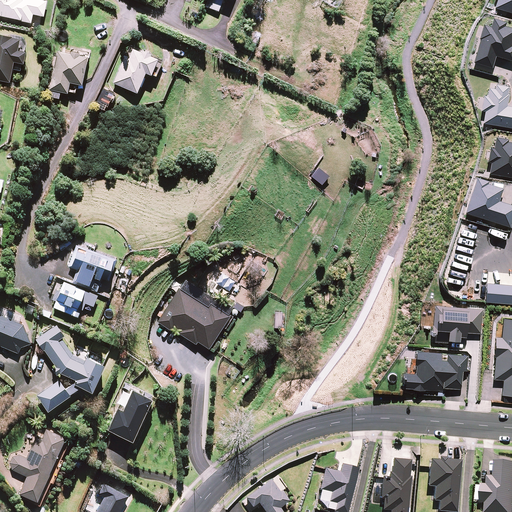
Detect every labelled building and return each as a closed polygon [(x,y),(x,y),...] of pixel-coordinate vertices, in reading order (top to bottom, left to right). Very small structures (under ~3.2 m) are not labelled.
[(0,0),(0,15),(22,20),(22,22),(33,24),(35,15),(46,17),(49,2),(41,0),(0,0)] [(223,2),(216,0),(212,0),(209,9),(219,12),(223,2)] [(342,0),(320,0),(320,1),(338,9),(342,0)] [(511,0),(489,0),(488,6),(511,12),(511,0)] [(471,20),(465,60),(485,63),(486,53),(504,56),(506,42),(503,41),(506,24),(495,23),(496,17),(483,15),(482,22),(471,20)] [(0,80),(11,83),(15,62),(25,64),(28,51),(19,50),(21,39),(14,38),(14,37),(0,33),(0,80)] [(127,56),(115,83),(138,93),(147,73),(153,75),(159,59),(152,56),(153,54),(144,50),(143,52),(134,49),(130,58),(127,56)] [(73,54),(59,51),(52,90),(69,93),(71,82),(85,85),(90,57),(81,55),(82,53),(74,52),(73,54)] [(479,107),(477,121),(511,127),(511,105),(498,103),(500,90),(483,87),(481,95),(478,95),(476,106),(479,107)] [(484,172),(511,177),(511,141),(500,139),(500,137),(491,136),(489,147),(485,146),(482,162),(486,163),(484,172)] [(458,211),(503,224),(509,203),(490,198),(494,184),(468,177),(458,211)] [(78,245),(70,267),(87,273),(86,276),(101,281),(102,278),(111,281),(112,277),(117,279),(120,273),(114,271),(119,259),(78,245)] [(208,267),(218,260),(213,252),(203,259),(208,267)] [(223,287),(228,278),(222,274),(217,283),(223,287)] [(228,278),(223,287),(230,291),(235,283),(228,278)] [(87,290),(66,281),(55,307),(80,317),(84,306),(81,305),(87,290)] [(511,284),(477,282),(476,302),(511,304),(511,284)] [(210,306),(181,288),(160,322),(173,331),(176,326),(182,330),(180,333),(198,344),(200,341),(211,348),(211,347),(232,315),(212,303),(210,306)] [(238,300),(233,307),(242,313),(246,306),(238,300)] [(281,312),(274,312),(273,327),(280,327),(281,312)] [(0,350),(2,345),(20,353),(22,347),(33,343),(26,324),(0,314),(0,350)] [(511,318),(502,318),(500,337),(495,337),(491,378),(502,379),(501,394),(511,395),(511,318)] [(46,350),(46,349),(58,365),(54,368),(59,375),(63,373),(78,379),(76,382),(95,390),(106,364),(89,356),(86,363),(73,358),(60,340),(67,335),(59,324),(38,339),(46,350)] [(440,352),(415,350),(413,373),(401,372),(399,387),(442,391),(443,387),(459,388),(461,370),(465,370),(466,355),(445,353),(445,359),(439,358),(440,352)] [(39,395),(50,411),(72,395),(61,379),(39,395)] [(110,429),(135,441),(154,399),(135,390),(125,411),(120,409),(110,429)] [(20,495),(38,503),(68,437),(49,428),(45,438),(39,435),(29,457),(22,454),(15,457),(12,463),(15,470),(28,476),(20,495)] [(460,460),(428,457),(426,485),(433,485),(432,499),(437,500),(436,510),(456,511),(460,460)] [(391,458),(390,471),(388,471),(387,476),(381,476),(381,480),(379,495),(383,495),(381,509),(389,510),(389,511),(407,511),(410,476),(408,476),(410,460),(391,458)] [(487,484),(481,484),(480,503),(485,503),(484,511),(511,511),(511,462),(494,461),(493,478),(487,478),(487,484)] [(347,511),(358,468),(340,464),(338,471),(323,468),(318,489),(329,492),(327,500),(335,502),(333,511),(337,511),(347,511)] [(281,511),(279,506),(288,501),(281,492),(287,487),(277,474),(258,489),(257,488),(243,497),(250,507),(257,502),(264,511),(281,511)] [(117,511),(126,496),(102,483),(96,494),(102,497),(94,511),(117,511)]
